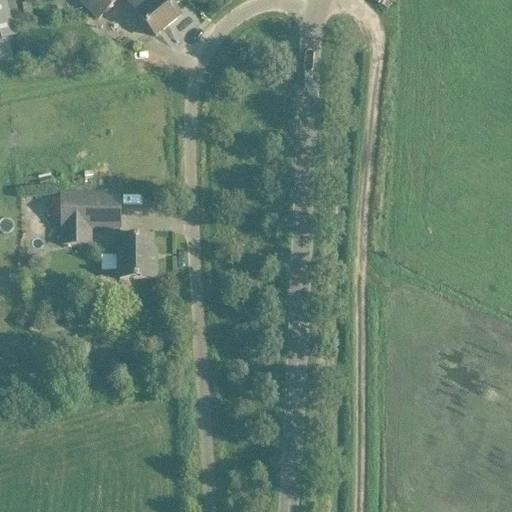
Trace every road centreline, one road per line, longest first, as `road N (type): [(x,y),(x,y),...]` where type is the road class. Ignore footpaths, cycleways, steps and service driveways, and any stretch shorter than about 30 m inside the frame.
road 1 (unclassified): [(286,0),(255,6),(214,46),(197,117),(204,511)]
road 2 (track): [(349,0),(373,21),(377,39),(358,257),(358,511)]
road 3 (unclassified): [(286,511),(315,0)]
